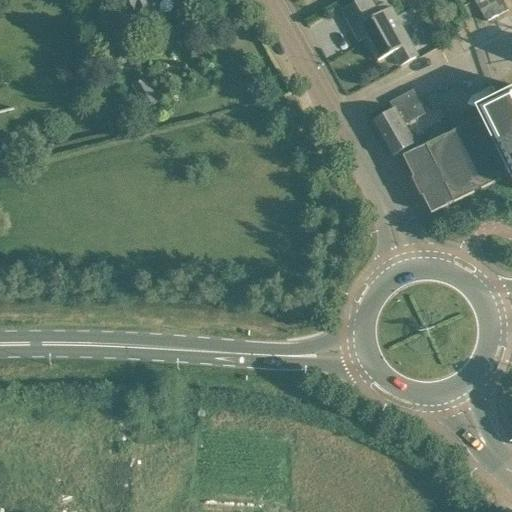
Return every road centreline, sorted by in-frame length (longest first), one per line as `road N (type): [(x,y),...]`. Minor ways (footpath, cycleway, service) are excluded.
road 1 (primary): [(296,356),(0,344)]
road 2 (unclassified): [(383,199),(273,0)]
